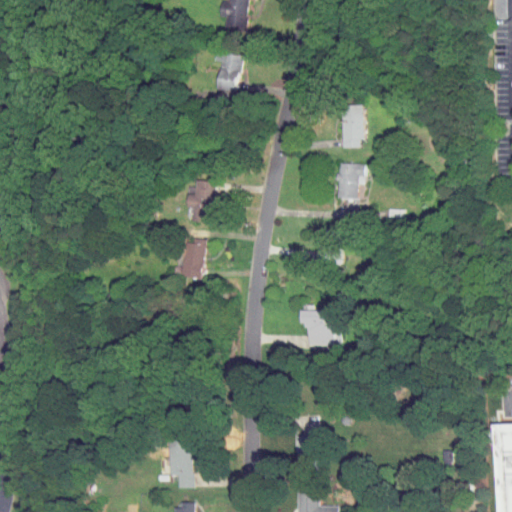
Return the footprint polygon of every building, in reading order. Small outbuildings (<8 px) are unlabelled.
[(210,0),(209,11),(215,12),(214,19),(234,22),(236,0),(210,0)] [(232,49),(205,44),(203,54),(211,55),(206,82),(225,86),(232,49)] [(331,141),(351,141),(350,97),(330,97),(331,141)] [(353,157),(327,156),(326,191),(346,192),(347,178),(353,178),(353,157)] [(182,200),(182,215),(202,216),(203,175),(184,174),(184,188),(176,187),(176,200),(182,200)] [(175,233),(172,270),(192,272),(195,235),(175,233)] [(322,339),(322,330),(329,330),(329,320),(314,319),(315,304),(290,304),(289,319),(297,319),(297,339),(322,339)] [(501,511),(502,424),(511,424),(511,511),(501,511)] [(304,453),(305,430),(286,430),(285,453),(304,453)] [(167,482),(182,482),(180,434),(158,434),(159,469),(166,469),(167,482)] [(285,511),(327,511),(327,501),(306,501),(306,483),(285,483),(285,511)] [(163,511),(183,511),(184,499),(163,498),(163,511)]
